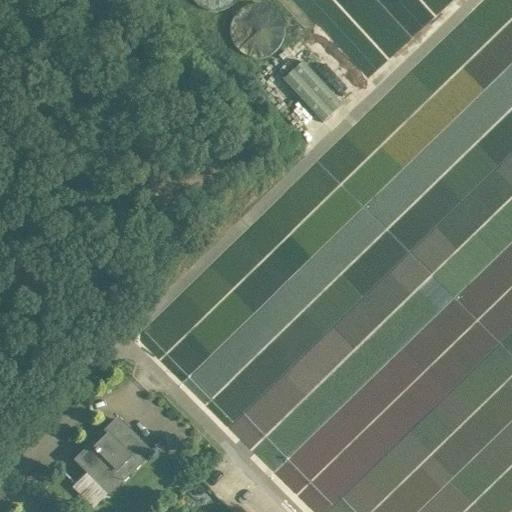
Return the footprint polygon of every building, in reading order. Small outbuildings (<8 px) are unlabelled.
[(476,25),(482,31),(489,24),(498,32),(511,16),(511,9),(501,0),(483,0),(461,24),(469,32),(476,25)] [(284,81),(324,125),(347,104),(306,60),(284,81)] [(286,118),(296,129),(302,124),(310,133),(306,136),(310,141),(325,127),(303,103),(286,118)] [(239,287),(256,297),(264,284),(246,274),(239,287)] [(149,453),(116,420),(73,461),(84,472),(86,474),(88,471),(108,491),(105,493),(107,495),(149,453)] [(108,491),(88,471),(86,474),(84,472),(73,484),(95,507),(107,495),(105,493),(108,491)]
